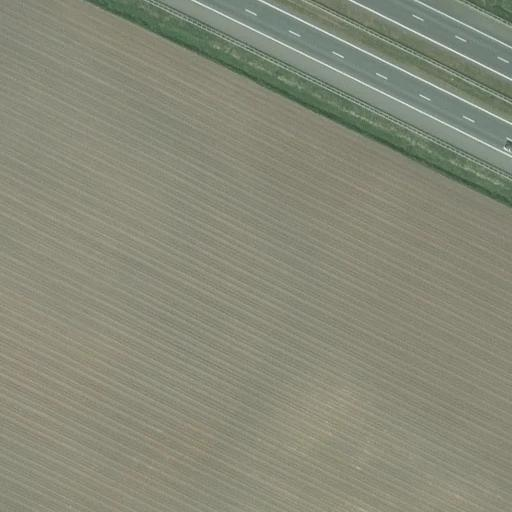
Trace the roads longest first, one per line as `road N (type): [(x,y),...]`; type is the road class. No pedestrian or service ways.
road 1 (motorway): [(198,0),(511,153)]
road 2 (motorway): [(511,70),(367,0)]
